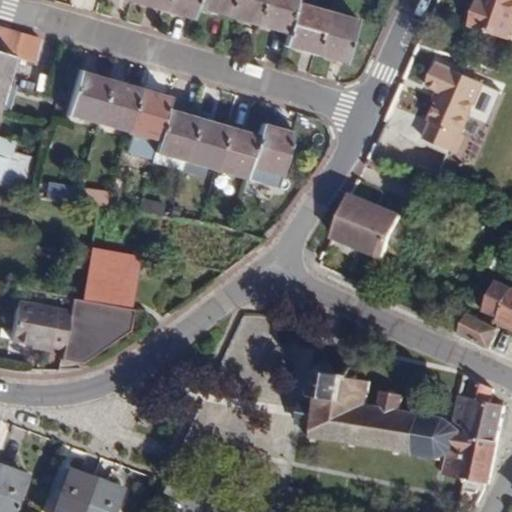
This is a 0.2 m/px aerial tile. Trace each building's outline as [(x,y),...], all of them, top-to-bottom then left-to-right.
[(162,11),(164,0),(131,0),(131,2),(162,11)] [(164,0),(162,11),(192,19),(196,8),(197,0),(164,0)] [(197,0),(196,8),(226,16),(230,0),(197,0)] [(230,0),(226,16),(256,25),(263,0),(230,0)] [(287,33),(296,1),(296,0),(263,0),(256,25),(287,33)] [(511,0),(482,0),(481,6),(476,4),(469,26),(509,40),(511,30),(511,0)] [(327,10),(296,1),(287,33),(284,46),(314,54),(327,10)] [(327,10),(314,54),(344,62),(357,19),(327,10)] [(0,28),(0,52),(13,56),(14,55),(20,34),(0,28)] [(0,80),(6,82),(13,56),(0,52),(0,80)] [(437,67),(426,91),(441,98),(429,128),(431,129),(424,145),(451,157),(459,138),(464,141),(486,88),(437,67)] [(63,115),(94,123),(106,80),(75,71),(63,115)] [(94,123),(124,132),(136,88),(106,80),(94,123)] [(124,132),(155,141),(164,109),(168,96),(136,88),(124,132)] [(164,109),(155,141),(151,153),(183,162),(195,117),(164,109)] [(183,162),(213,170),(226,127),(195,117),(183,162)] [(256,135),(247,168),(279,177),(291,132),(260,124),(256,135)] [(244,179),(247,168),(256,135),(226,127),(213,170),(244,179)] [(13,141),(0,136),(0,158),(8,161),(11,151),(13,141)] [(0,190),(25,194),(36,158),(11,151),(8,161),(0,158),(0,190)] [(352,197),(335,239),(386,259),(389,252),(399,256),(410,228),(400,224),(403,217),(352,197)] [(89,248),(81,301),(117,307),(126,254),(89,248)] [(117,307),(130,309),(140,257),(126,254),(117,307)] [(471,309),(503,324),(511,306),(511,286),(475,269),(461,298),(474,304),(471,309)] [(461,335),(470,315),(391,277),(383,297),(461,335)] [(71,299),(69,312),(62,349),(60,360),(82,364),(130,331),(133,310),(130,309),(117,307),(81,301),(71,299)] [(10,340),(62,349),(69,312),(17,303),(10,340)] [(511,306),(503,324),(511,327),(511,306)] [(455,432),(455,415),(444,418),(400,411),(405,395),(398,394),(397,391),(395,389),(392,389),(390,392),(383,391),(381,407),(368,403),(372,381),(359,379),(359,377),(352,376),(354,367),(348,366),(347,374),(335,372),(333,364),(326,361),(320,363),(316,370),(322,380),(318,392),(310,391),(309,396),(317,397),(315,406),(310,425),(307,437),(312,437),(312,442),(315,442),(317,439),(436,457),(449,454),(455,432)] [(455,415),(455,432),(498,443),(506,406),(491,402),(494,389),(473,378),(468,397),(460,395),(455,415)] [(310,425),(315,406),(300,403),(299,414),(297,422),(310,425)] [(455,432),(449,454),(443,475),(469,482),(490,485),(498,443),(455,432)] [(12,511),(25,476),(0,466),(0,511),(12,511)] [(112,511),(121,489),(67,469),(52,511),(112,511)]
